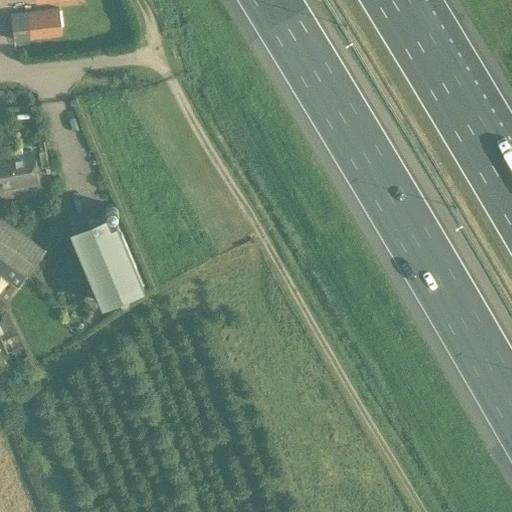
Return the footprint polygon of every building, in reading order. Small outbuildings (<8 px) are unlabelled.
[(59,9),(11,15),(14,39),(62,34),(59,9)] [(0,189),(38,182),(32,151),(0,156),(0,189)] [(71,227),(101,300),(141,284),(112,211),(71,227)] [(44,248),(0,215),(0,272),(17,285),(44,248)] [(0,337),(0,375),(1,378),(18,377),(0,337)]
